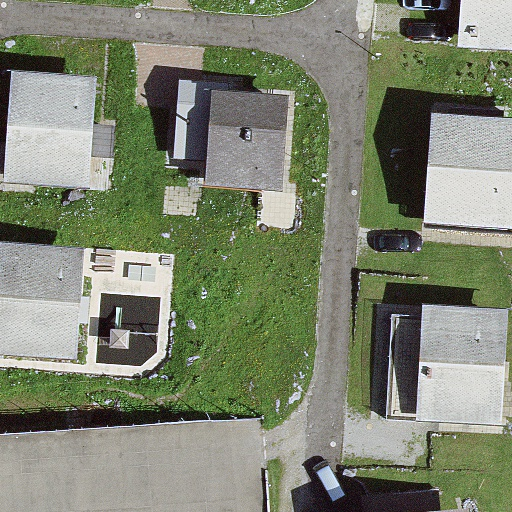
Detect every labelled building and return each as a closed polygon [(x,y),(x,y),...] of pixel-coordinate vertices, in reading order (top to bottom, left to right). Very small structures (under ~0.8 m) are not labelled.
[(511,0),(468,0),(465,44),(511,47),(511,0)] [(91,87),(12,83),(7,178),(86,183),(91,87)] [(283,104),(215,100),(210,181),(279,185),(283,104)] [(511,133),(435,127),(427,217),(511,224),(511,133)] [(77,255),(2,251),(0,295),(0,348),(72,352),(77,255)] [(484,325),(411,320),(404,420),(477,425),(484,325)]
